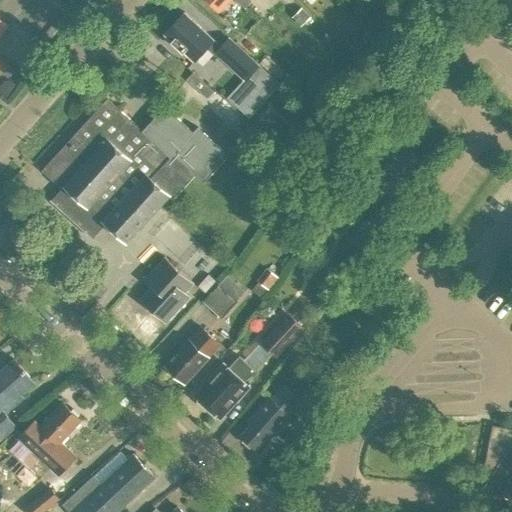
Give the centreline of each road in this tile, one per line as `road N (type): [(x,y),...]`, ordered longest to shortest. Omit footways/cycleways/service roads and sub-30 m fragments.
road 1 (residential): [(265,511),(0,272)]
road 2 (residential): [(0,143),(131,0)]
road 3 (residential): [(344,489),(433,496),(459,511)]
